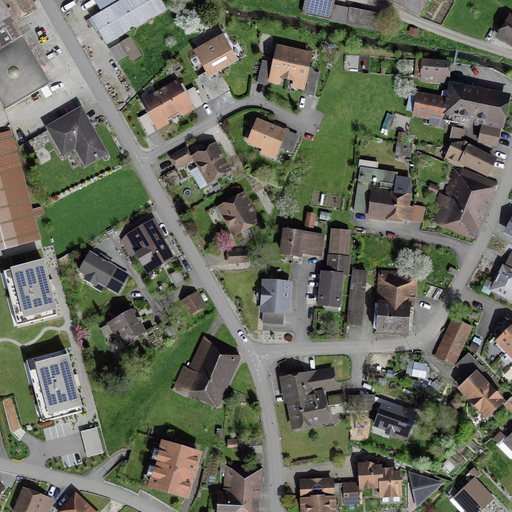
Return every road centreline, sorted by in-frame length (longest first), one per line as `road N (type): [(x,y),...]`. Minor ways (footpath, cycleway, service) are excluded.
road 1 (residential): [(511,162),(473,257),(417,341),(255,360)]
road 2 (residential): [(140,161),(255,360)]
road 3 (residential): [(43,0),(140,161)]
road 4 (residential): [(140,161),(248,103),(302,121)]
road 5 (residential): [(0,464),(108,489),(154,511)]
road 6 (residential): [(255,360),(278,511)]
